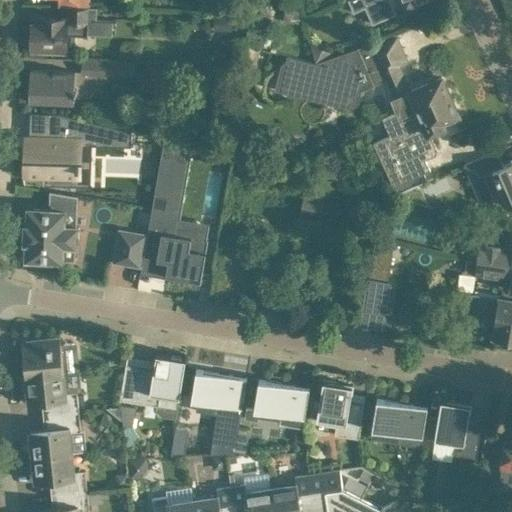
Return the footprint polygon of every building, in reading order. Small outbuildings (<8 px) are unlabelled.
[(401,7),(412,2),(414,5),(426,0),(425,0),(348,0),(353,11),(366,5),(373,23),(396,13),(393,5),(396,4),(401,7)] [(285,3),(283,21),(299,22),(300,13),(298,12),(299,5),(285,3)] [(75,34),(87,35),(88,7),(68,6),(68,17),(39,16),(38,22),(32,21),(31,48),(52,49),(52,53),(66,53),(66,49),(75,49),(75,34)] [(214,28),(233,29),(233,14),(214,13),(214,28)] [(113,33),(113,18),(91,18),(91,33),(113,33)] [(274,89),(297,95),(345,106),(348,97),(385,80),(398,109),(384,115),(382,117),(390,134),(376,140),(374,142),(393,186),(424,172),(430,169),(425,159),(428,158),(436,154),(436,153),(437,152),(436,149),(437,149),(429,131),(443,125),(441,120),(458,112),(442,76),(410,89),(402,71),(400,72),(396,65),(407,60),(397,36),(379,44),(372,47),(370,43),(337,54),(315,62),(314,63),(306,61),(287,56),(286,59),(281,63),(274,89)] [(315,62),(337,54),(310,42),(315,62)] [(82,74),(134,76),(135,61),(83,60),(82,74)] [(29,100),(49,101),(74,102),(74,93),(76,93),(76,88),(74,88),(75,70),(30,69),(29,100)] [(76,183),(78,139),(118,140),(118,137),(131,137),(132,131),(58,112),(50,112),(49,138),(37,138),(36,147),(28,147),(27,173),(47,174),(47,182),(53,182),(53,185),(70,186),(70,183),(76,183)] [(163,140),(145,247),(159,249),(156,267),(167,269),(166,273),(184,277),(201,280),(202,275),(208,238),(206,238),(206,239),(174,233),(176,222),(176,221),(177,218),(180,219),(180,218),(190,160),(187,160),(180,159),(180,158),(183,144),(183,143),(164,138),(163,140)] [(498,150),(473,161),(464,165),(479,202),(503,192),(509,205),(511,203),(511,160),(504,164),(498,150)] [(300,218),(306,219),(317,221),(320,221),(324,198),(327,182),(328,179),(307,176),(300,214),(300,218)] [(78,195),(52,190),(51,209),(28,208),(28,224),(25,224),(25,241),(27,241),(26,258),(62,260),(63,244),(76,245),(78,195)] [(428,205),(425,204),(422,216),(433,219),(435,207),(428,205)] [(120,229),(114,260),(140,265),(141,264),(142,264),(147,235),(146,234),(146,233),(120,229)] [(375,239),(369,275),(389,279),(394,242),(375,239)] [(511,245),(478,241),(476,257),(479,258),(479,257),(511,261),(511,245)] [(479,258),(476,257),(467,256),(464,271),(504,277),(503,287),(511,288),(511,261),(479,257),(479,258)] [(391,281),(367,277),(362,307),(386,311),(391,281)] [(511,298),(499,296),(460,290),(458,303),(480,307),(478,315),(495,318),(492,336),(511,339),(511,298)] [(23,348),(26,376),(64,372),(60,336),(28,340),(28,341),(31,341),(32,347),(23,348)] [(154,366),(141,364),(135,401),(157,404),(156,409),(162,416),(176,418),(180,397),(186,356),(157,352),(154,366)] [(128,362),(129,355),(128,355),(121,398),(135,401),(141,364),(128,362)] [(197,368),(192,397),(197,398),(195,409),(217,413),(214,432),(210,453),(235,453),(238,435),(243,406),(246,383),(246,382),(247,376),(233,374),(197,368)] [(66,392),(64,372),(26,376),(26,378),(23,379),(24,393),(28,392),(29,402),(42,401),(43,414),(79,410),(77,391),(66,392)] [(259,378),(255,408),(247,406),(245,418),(257,420),(259,409),(282,413),(280,423),(303,427),(309,393),(310,386),(296,384),(259,378)] [(335,433),(358,437),(366,394),(364,394),(363,400),(351,398),(353,383),(324,379),(317,419),(337,423),(335,433)] [(398,442),(421,446),(427,412),(428,405),(414,403),(377,397),(372,427),(400,431),(398,442)] [(441,398),(435,438),(455,442),(453,452),(476,456),(484,413),(482,413),(481,419),(469,417),(471,402),(441,398)] [(122,420),(122,425),(133,427),(136,407),(120,404),(120,406),(122,420)] [(122,420),(120,406),(107,408),(122,420)] [(32,453),(33,455),(72,451),(70,431),(81,430),(79,410),(43,414),(45,427),(30,429),(31,441),(28,441),(30,453),(32,453)] [(485,437),(482,456),(492,458),(495,439),(485,437)] [(511,440),(506,439),(503,459),(501,466),(511,467),(511,440)] [(50,480),(52,493),(87,489),(85,469),(74,471),(72,451),(33,455),(33,458),(30,458),(31,470),(34,469),(35,481),(50,480)] [(213,464),(218,468),(226,467),(225,455),(212,456),(213,464)] [(142,475),(147,469),(146,458),(129,459),(131,476),(142,475)] [(353,511),(362,496),(343,485),(340,468),(321,471),(309,473),(315,510),(328,508),(328,511),(353,511)] [(364,469),(360,476),(368,481),(372,474),(364,469)] [(128,472),(120,473),(115,478),(116,486),(129,484),(128,472)] [(304,511),(315,510),(309,473),(295,475),(296,482),(271,485),(275,511),(304,511)] [(413,479),(399,485),(410,491),(413,479)] [(245,483),(231,485),(235,511),(275,511),(271,485),(246,489),(245,483)] [(193,497),(195,511),(235,511),(231,485),(217,487),(218,494),(193,497)] [(88,492),(87,489),(52,493),(53,506),(38,508),(38,511),(78,511),(79,510),(90,509),(89,502),(88,492)] [(88,492),(89,502),(100,501),(99,491),(88,492)] [(473,511),(475,493),(458,502),(458,508),(473,511)] [(195,511),(193,497),(168,501),(167,495),(152,497),(154,511),(195,511)] [(404,511),(397,498),(382,506),(362,496),(353,511),(404,511)]
